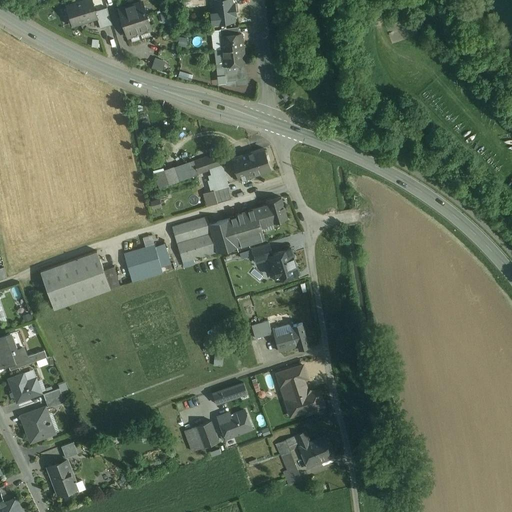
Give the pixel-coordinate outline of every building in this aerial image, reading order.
[(92,0),(85,0),(67,6),(73,25),(97,17),(98,17),(96,10),(92,0)] [(234,0),(233,0),(224,1),(224,4),(216,5),(216,12),(218,12),(219,22),(237,20),(234,0)] [(143,2),(120,9),(128,36),(151,28),(143,2)] [(107,7),(96,10),(98,17),(97,17),(101,28),(112,24),(107,7)] [(394,42),(419,34),(416,23),(409,25),(408,21),(402,23),(404,28),(391,32),(394,42)] [(238,26),(220,28),(221,35),(239,33),(238,26)] [(239,33),(221,35),(223,48),(243,46),(242,33),(239,33)] [(190,39),(179,37),(178,45),(189,47),(190,39)] [(243,46),(223,48),(225,65),(236,64),(245,63),(243,46)] [(165,58),(154,55),(152,65),(163,68),(165,58)] [(245,63),(236,64),(237,72),(226,73),(226,81),(247,78),(245,63)] [(192,78),(193,73),(180,70),(179,74),(192,78)] [(264,148),(233,158),(240,179),(271,169),(264,148)] [(219,151),(175,167),(179,180),(199,173),(224,164),(219,151)] [(228,184),(214,188),(218,202),(232,198),(228,184)] [(162,194),(152,197),(155,204),(165,201),(162,194)] [(282,196),(266,201),(267,204),(272,222),(273,222),(288,218),(282,196)] [(267,204),(256,207),(262,225),(272,222),(267,204)] [(256,207),(236,213),(237,215),(231,217),(239,245),(265,238),(262,225),(256,207)] [(230,217),(209,223),(211,232),(217,251),(217,252),(239,246),(239,245),(231,217),(230,217)] [(211,232),(177,242),(183,261),(217,251),(211,232)] [(167,240),(125,252),(134,282),(165,273),(163,266),(174,263),(167,240)] [(269,242),(252,247),(257,262),(270,258),(269,255),(273,253),(269,242)] [(240,250),(241,256),(251,253),(250,248),(240,250)] [(273,253),(269,255),(270,258),(273,266),(272,266),(270,270),(271,274),(275,276),(280,274),(281,278),(299,272),(297,265),(298,265),(295,255),(294,256),(291,248),(273,253)] [(97,250),(41,271),(55,308),(111,288),(97,250)] [(269,319),(252,324),(256,337),(272,332),(269,319)] [(302,322),(293,325),(293,326),(299,344),(300,349),(309,346),(302,322)] [(293,326),(274,332),(280,350),(299,344),(293,326)] [(10,333),(0,337),(0,366),(8,363),(21,359),(27,357),(26,356),(23,346),(15,349),(15,348),(14,348),(12,343),(14,343),(10,333)] [(45,349),(26,356),(27,357),(21,359),(23,365),(47,356),(45,349)] [(21,359),(8,363),(11,369),(23,365),(21,359)] [(304,364),(277,372),(281,385),(304,378),(308,376),(304,364)] [(28,383),(24,372),(9,378),(17,401),(42,392),(37,379),(28,383)] [(304,378),(281,385),(287,401),(286,402),(287,406),(289,407),(289,409),(293,408),(294,414),(307,410),(308,412),(318,409),(317,407),(324,404),(319,388),(312,391),(313,389),(307,387),(304,378)] [(66,380),(59,382),(62,392),(69,390),(66,380)] [(244,382),(213,393),(217,403),(248,392),(244,382)] [(60,387),(44,393),(46,399),(62,393),(60,387)] [(62,393),(46,399),(49,407),(65,401),(62,393)] [(46,406),(36,409),(37,410),(23,415),(28,429),(27,430),(31,441),(51,434),(47,424),(49,423),(52,422),(46,406)] [(245,410),(231,415),(230,412),(219,417),(225,433),(221,434),(223,439),(252,428),(245,410)] [(219,441),(212,420),(197,426),(204,446),(219,441)] [(197,426),(185,430),(193,450),(204,446),(197,426)] [(326,435),(311,441),(306,430),(295,434),(308,466),(335,455),(326,435)] [(74,440),(62,445),(66,457),(79,452),(74,440)] [(286,442),(278,446),(281,454),(285,452),(286,455),(291,453),(286,442)] [(301,476),(291,452),(291,453),(286,455),(293,472),(286,475),(288,481),(301,476)] [(68,459),(49,466),(59,494),(78,487),(76,481),(77,480),(77,479),(75,480),(68,459)] [(82,478),(78,480),(78,479),(77,480),(76,481),(78,487),(79,491),(85,488),(86,486),(84,480),(82,478)] [(5,503),(0,505),(0,511),(22,511),(16,498),(5,503)]
